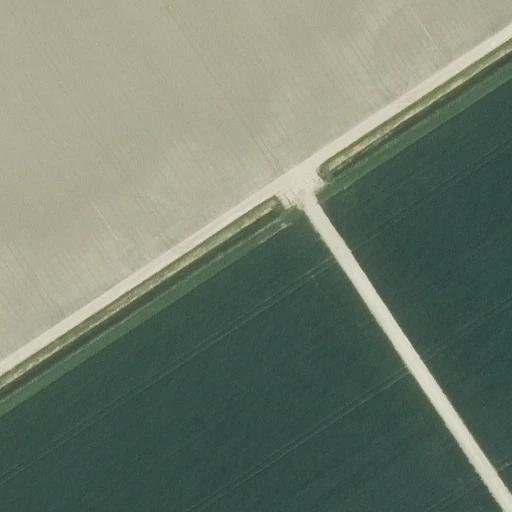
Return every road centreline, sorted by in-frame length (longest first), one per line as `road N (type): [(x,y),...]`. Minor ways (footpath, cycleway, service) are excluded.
road 1 (unknown): [(507,511),(295,187)]
road 2 (unknown): [(0,382),(295,187)]
road 3 (unknown): [(295,187),(511,44)]
